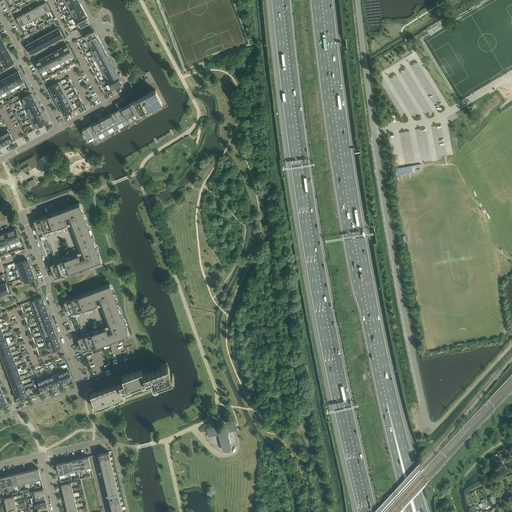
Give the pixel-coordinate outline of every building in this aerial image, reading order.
[(80,4),(77,0),(75,0),(66,5),(68,10),(80,4)] [(46,2),(41,4),(46,13),(50,10),(46,2)] [(41,4),(37,7),(42,15),(46,13),(41,4)] [(82,8),(80,4),(68,10),(71,14),(82,8)] [(42,15),(37,7),(33,9),(37,17),(42,15)] [(84,13),(82,8),(71,14),(73,19),(84,13)] [(33,9),(29,11),(33,19),(37,17),(33,9)] [(33,19),(29,11),(25,13),(29,22),(33,19)] [(25,13),(20,15),(25,24),(29,22),(25,13)] [(87,17),(84,13),(73,19),(75,23),(87,17)] [(20,26),(25,24),(20,15),(16,18),(20,26)] [(87,18),(87,17),(75,23),(78,28),(89,22),(88,20),(89,20),(88,18),(87,18)] [(63,37),(58,28),(53,30),(58,40),(63,37)] [(53,30),(49,33),(54,42),(58,40),(53,30)] [(95,33),(94,31),(85,36),(87,40),(85,42),(97,36),(96,35),(97,35),(96,33),(95,33)] [(49,33),(44,35),(49,44),(54,42),(49,33)] [(40,38),(45,47),(46,47),(48,46),(47,45),(49,44),(44,35),(40,38)] [(99,40),(97,36),(85,42),(88,47),(99,40)] [(40,38),(35,40),(40,49),(45,47),(40,38)] [(35,40),(31,42),(36,52),(40,49),(35,40)] [(102,45),(99,40),(88,47),(90,46),(92,50),(90,51),(102,45)] [(28,48),(31,54),(36,52),(31,42),(26,45),(27,46),(26,46),(27,48),(28,48)] [(73,56),(67,45),(66,45),(64,46),(65,46),(63,48),(69,59),(73,56)] [(104,50),(102,45),(90,51),(93,56),(104,50)] [(7,48),(0,51),(0,57),(9,53),(7,48)] [(69,59),(63,48),(58,50),(64,61),(69,59)] [(64,61),(58,50),(54,52),(60,64),(64,61)] [(107,55),(104,50),(93,56),(96,61),(107,55)] [(60,64),(54,52),(49,55),(55,66),(60,64)] [(9,53),(0,57),(0,58),(2,62),(11,57),(12,57),(11,55),(10,55),(9,53)] [(55,66),(49,55),(45,57),(51,68),(55,66)] [(109,60),(107,55),(96,61),(98,66),(109,60)] [(11,58),(11,57),(2,62),(5,67),(6,66),(6,67),(8,66),(8,65),(14,62),(11,58)] [(51,68),(45,57),(44,57),(42,58),(40,60),(46,71),(51,68)] [(46,71),(40,60),(35,62),(39,68),(38,69),(39,70),(40,70),(41,73),(46,71)] [(110,60),(109,60),(98,66),(101,70),(112,64),(111,62),(110,60)] [(114,69),(112,64),(101,70),(103,75),(114,69)] [(115,70),(114,69),(103,75),(106,80),(117,74),(116,72),(116,71),(115,70)] [(16,72),(15,72),(13,73),(14,74),(13,74),(19,85),(24,83),(22,79),(23,79),(22,77),(21,77),(18,71),(16,72)] [(13,74),(9,76),(15,88),(19,85),(13,74)] [(118,76),(117,74),(106,80),(108,85),(120,79),(119,78),(120,78),(119,76),(118,76)] [(9,76),(4,79),(10,90),(15,88),(9,76)] [(4,79),(0,80),(0,81),(6,92),(10,90),(4,79)] [(120,79),(108,85),(111,90),(122,84),(121,81),(122,81),(121,79),(120,79)] [(63,86),(60,81),(49,87),(49,88),(50,90),(51,92),(63,86)] [(54,97),(65,91),(63,86),(51,92),(54,97)] [(137,100),(130,103),(130,104),(136,115),(136,116),(162,102),(155,90),(144,96),(144,95),(143,96),(141,94),(136,97),(137,100)] [(56,101),(67,95),(65,91),(54,97),(56,101)] [(31,94),(19,100),(22,105),(33,99),(32,97),(33,96),(32,94),(31,95),(31,94)] [(59,106),(70,100),(67,95),(56,101),(59,106)] [(33,99),(22,105),(24,109),(36,103),(33,99)] [(61,110),(72,104),(70,100),(59,106),(61,110)] [(36,103),(24,109),(27,114),(38,108),(37,106),(38,106),(37,104),(36,104),(36,103)] [(63,115),(75,109),(72,104),(61,110),(62,112),(61,112),(62,114),(63,114),(63,115)] [(126,106),(125,106),(131,118),(136,115),(130,104),(126,106)] [(124,107),(120,109),(127,120),(131,118),(125,106),(124,107)] [(38,108),(27,114),(30,119),(41,113),(38,108)] [(117,111),(116,111),(122,123),(127,120),(120,109),(117,111)] [(115,112),(111,114),(117,125),(122,123),(116,111),(115,112)] [(41,113),(30,119),(32,124),(43,118),(42,116),(43,115),(42,113),(41,114),(41,113)] [(107,116),(106,116),(112,128),(117,125),(111,114),(107,116)] [(105,117),(101,119),(107,130),(112,128),(106,116),(105,117)] [(43,118),(32,124),(35,129),(38,127),(38,128),(40,126),(46,123),(43,118)] [(98,121),(97,121),(103,133),(107,130),(101,119),(98,121)] [(96,122),(92,124),(98,135),(103,133),(97,121),(96,122)] [(88,126),(87,127),(93,138),(98,135),(92,124),(88,126)] [(86,127),(82,129),(88,141),(93,138),(87,127),(86,127)] [(13,140),(7,129),(2,131),(8,143),(9,142),(9,143),(11,142),(11,141),(13,140)] [(8,143),(2,131),(0,132),(0,138),(4,145),(8,143)] [(36,162),(33,157),(22,163),(23,168),(22,169),(23,171),(30,168),(29,165),(36,162)] [(397,174),(415,171),(414,165),(396,168),(397,174)] [(62,210),(33,221),(38,234),(46,231),(67,223),(65,218),(70,216),(71,221),(72,221),(83,252),(85,256),(85,257),(81,259),(79,254),(58,262),(50,265),(55,278),(101,260),(80,204),(62,210)] [(12,230),(10,231),(15,243),(20,241),(19,238),(20,238),(19,235),(18,235),(17,232),(16,228),(12,230)] [(10,231),(5,233),(10,245),(15,243),(10,231)] [(5,233),(0,235),(5,247),(10,245),(5,233)] [(27,259),(21,262),(21,261),(19,262),(19,263),(15,264),(17,269),(29,264),(27,259)] [(29,264),(17,269),(19,274),(31,269),(29,264)] [(31,269),(19,274),(21,278),(33,274),(31,269)] [(33,274),(21,278),(23,283),(26,282),(26,283),(29,282),(29,281),(35,279),(33,274)] [(5,283),(0,285),(4,294),(9,293),(5,283)] [(129,334),(110,284),(97,289),(63,302),(68,315),(76,312),(97,304),(97,302),(99,301),(98,298),(100,297),(102,302),(111,326),(113,331),(108,333),(106,328),(77,338),(82,351),(129,334)] [(41,297),(32,300),(34,305),(43,302),(41,297)] [(43,302),(34,305),(36,310),(45,307),(43,302)] [(45,307),(36,310),(38,315),(47,312),(45,307)] [(47,312),(38,315),(39,321),(49,317),(47,312)] [(49,317),(39,321),(41,326),(51,322),(49,317)] [(51,322),(41,326),(43,331),(53,327),(51,322)] [(53,327),(43,331),(45,336),(54,332),(53,327)] [(54,332),(45,336),(47,341),(56,337),(54,332)] [(59,342),(58,340),(58,337),(57,338),(57,337),(47,341),(45,342),(46,347),(59,342)] [(61,347),(59,342),(46,347),(47,347),(49,346),(51,351),(52,351),(55,350),(54,350),(61,347)] [(9,348),(0,351),(0,352),(1,356),(11,353),(9,348)] [(11,353),(1,356),(2,357),(1,357),(2,359),(3,361),(13,357),(11,353)] [(13,357),(3,361),(4,363),(3,363),(4,366),(5,365),(5,366),(15,362),(13,357)] [(15,362),(5,366),(7,371),(17,367),(15,362)] [(119,383),(90,394),(95,408),(96,411),(125,400),(155,389),(166,384),(174,382),(173,379),(168,365),(162,367),(148,372),(147,369),(142,371),(142,369),(122,377),(122,378),(118,380),(119,383)] [(17,367),(7,371),(9,375),(18,372),(17,367)] [(67,367),(62,369),(67,381),(69,380),(69,381),(73,380),(71,376),(70,373),(69,370),(69,371),(67,367)] [(62,369),(57,371),(62,383),(67,381),(62,369)] [(57,371),(52,373),(56,385),(62,383),(57,371)] [(18,372),(9,375),(9,376),(8,376),(9,378),(10,378),(10,380),(20,377),(18,372)] [(52,373),(47,375),(51,387),(56,385),(52,373)] [(47,375),(42,377),(46,389),(51,387),(47,375)] [(20,377),(10,380),(11,382),(10,383),(11,385),(12,384),(12,385),(22,381),(20,377)] [(42,377),(37,379),(41,391),(42,391),(45,390),(44,390),(46,389),(42,377)] [(22,381),(12,385),(14,390),(24,386),(22,381)] [(24,386),(14,390),(16,395),(28,390),(25,391),(24,386)] [(28,390),(16,395),(17,397),(18,401),(21,399),(21,398),(24,397),(24,398),(26,397),(26,396),(30,395),(28,390)] [(225,424),(225,423),(217,425),(217,426),(207,428),(209,437),(219,434),(222,448),(222,449),(223,449),(223,450),(224,451),(225,451),(226,451),(227,451),(228,451),(229,451),(229,450),(230,450),(230,449),(230,448),(230,447),(230,446),(227,432),(237,430),(235,422),(225,424)] [(72,460),(67,461),(70,474),(75,472),(72,460)] [(67,461),(62,463),(65,475),(70,474),(67,461)] [(62,463),(56,464),(59,474),(64,473),(64,475),(65,475),(62,463)] [(38,468),(33,469),(35,479),(36,482),(41,480),(38,468)] [(27,471),(22,472),(24,484),(30,483),(27,471)] [(19,486),(18,483),(24,482),(24,484),(22,472),(16,473),(19,486)] [(19,486),(16,473),(10,475),(13,487),(19,486)] [(13,484),(13,487),(10,475),(5,476),(7,486),(13,484)] [(43,489),(31,492),(33,498),(45,495),(43,489)] [(45,495),(33,498),(34,503),(46,500),(45,495)] [(46,500),(34,503),(35,508),(47,505),(46,500)]
